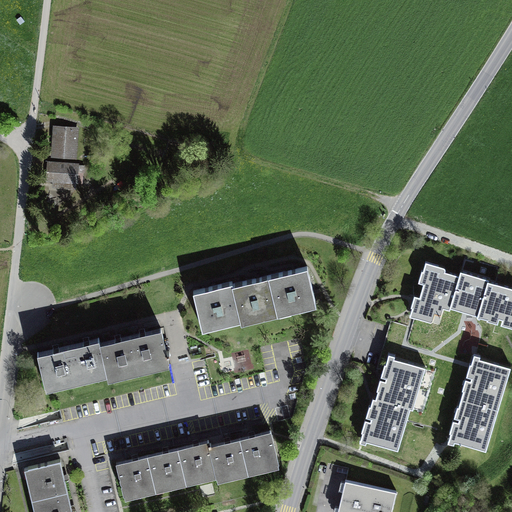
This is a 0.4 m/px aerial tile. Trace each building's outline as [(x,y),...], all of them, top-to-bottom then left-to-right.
[(76,129),(56,127),(54,155),(74,156),(76,129)] [(84,165),(48,162),(47,180),(76,182),(77,172),(83,172),(84,165)] [(439,265),(438,269),(429,266),(415,312),(424,315),(423,319),(430,321),(431,321),(432,320),(433,320),(435,312),(441,314),(443,307),(449,309),(452,301),(459,275),(444,271),(445,270),(445,269),(445,268),(444,267),(439,265)] [(276,308),(315,299),(307,266),(269,275),(276,308)] [(488,279),(461,271),(459,275),(452,301),(479,309),(488,280),(488,279)] [(269,275),(232,283),(240,314),(240,317),(276,308),(269,275)] [(479,311),(511,320),(511,287),(488,280),(479,309),(479,311)] [(232,281),(193,290),(201,323),(240,314),(232,283),(232,281)] [(168,359),(161,328),(130,336),(137,367),(168,359)] [(137,367),(130,336),(100,343),(106,369),(107,374),(137,367)] [(100,343),(99,338),(68,345),(75,376),(106,369),(100,343)] [(45,384),(75,376),(68,345),(37,353),(45,384)] [(392,357),(380,399),(410,408),(412,408),(425,367),(392,357)] [(477,357),(465,398),(498,408),(510,367),(477,357)] [(398,449),(410,408),(380,399),(377,398),(365,439),(398,449)] [(485,449),(498,408),(465,398),(453,440),(485,449)] [(278,462),(270,430),(240,437),(247,469),(278,462)] [(247,469),(240,437),(209,445),(216,472),(217,476),(247,469)] [(209,445),(208,440),(178,447),(185,479),(216,472),(209,445)] [(185,479),(178,447),(147,454),(155,486),(185,479)] [(117,462),(124,493),(155,486),(147,454),(117,462)] [(67,489),(60,459),(28,466),(35,497),(67,489)] [(390,511),(396,491),(345,479),(337,511),(390,511)] [(35,497),(39,511),(72,511),(67,489),(35,497)]
